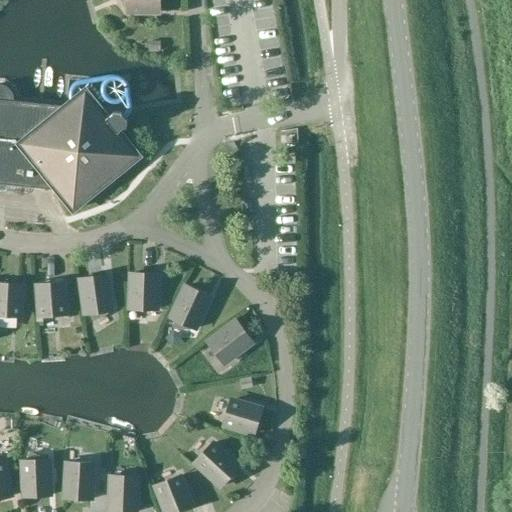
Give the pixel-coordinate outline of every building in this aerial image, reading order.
[(158,12),(159,12),(159,0),(122,0),(123,2),(128,2),(128,12),(142,12),(143,14),(150,12),(158,12)] [(161,41),(149,41),(149,52),(161,52),(161,41)] [(0,184),(58,191),(73,210),(138,157),(119,133),(125,128),(126,128),(128,119),(126,120),(122,115),(122,113),(113,113),(111,115),(86,87),(62,107),(13,101),(13,97),(11,92),(8,89),(4,86),(1,85),(0,84),(0,184)] [(132,274),(131,310),(156,310),(157,296),(159,288),(157,287),(157,275),(132,274)] [(106,312),(111,311),(109,297),(110,289),(108,289),(106,276),(81,279),(86,315),(90,314),(94,321),(107,313),(106,312)] [(66,293),(64,292),(63,283),(38,285),(41,317),(66,315),(65,300),(66,293)] [(23,295),(21,294),(21,285),(0,284),(0,316),(20,317),(20,302),(23,295)] [(191,327),(195,329),(201,316),(206,310),(204,309),(210,297),(187,286),(172,319),(175,321),(175,328),(190,329),(191,327)] [(242,352),(242,350),(252,342),(237,322),(208,344),(224,364),(235,355),(242,352)] [(224,425),(254,434),(261,410),(253,407),(253,405),(245,405),(231,401),(224,425)] [(239,468),(229,459),(229,458),(223,454),(212,444),(195,462),(221,487),(239,468)] [(23,461),(24,497),(49,496),(49,483),(51,476),(49,475),(48,460),(44,460),(44,459),(30,454),(27,461),(23,461)] [(0,499),(11,497),(8,485),(9,477),(7,476),(4,462),(0,462),(0,499)] [(94,480),(92,479),(93,464),(68,463),(66,499),(91,500),(92,487),(94,480)] [(112,476),(110,511),(113,511),(135,511),(136,500),(139,493),(136,492),(137,477),(112,476)] [(156,486),(166,511),(177,511),(191,506),(188,498),(189,497),(185,490),(180,477),(156,486)]
